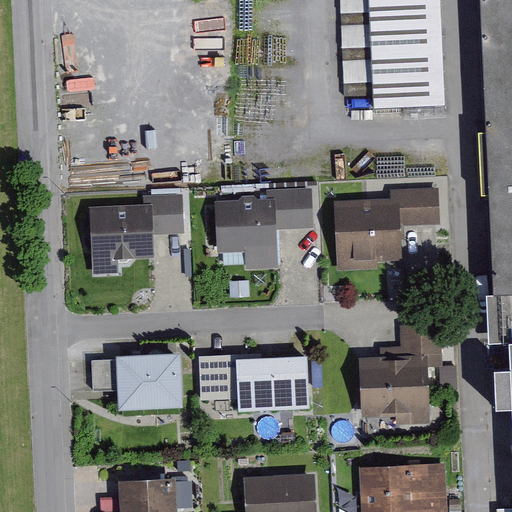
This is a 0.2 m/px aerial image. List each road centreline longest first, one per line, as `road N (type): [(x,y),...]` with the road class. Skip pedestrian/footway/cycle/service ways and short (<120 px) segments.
road 1 (residential): [(46,330),(30,0)]
road 2 (residential): [(46,330),(328,316)]
road 3 (residential): [(55,511),(46,330)]
